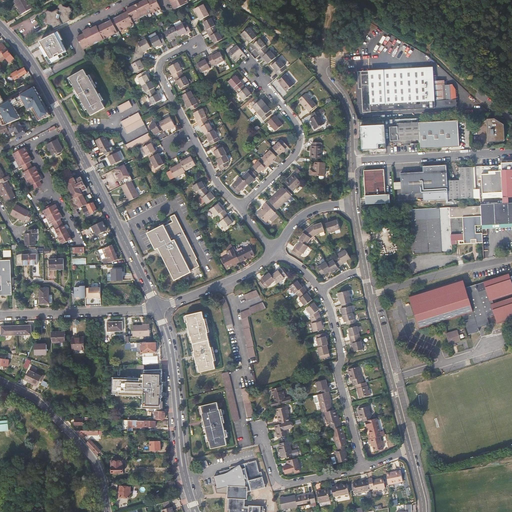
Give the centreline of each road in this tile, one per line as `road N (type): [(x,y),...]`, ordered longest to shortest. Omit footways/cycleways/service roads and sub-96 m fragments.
road 1 (secondary): [(156,308),(62,117)]
road 2 (secondary): [(195,511),(156,308)]
road 3 (residential): [(408,450),(363,269)]
road 4 (residential): [(245,64),(298,139),(294,153),(237,206)]
road 5 (residential): [(363,468),(320,289)]
road 6 (track): [(477,92),(390,17),(354,1),(325,2)]
road 7 (residential): [(107,511),(91,457),(37,399),(0,381)]
road 8 (residential): [(258,427),(277,486),(363,468)]
road 9 (residential): [(41,79),(80,56),(66,30),(131,0)]
road 10 (residential): [(350,201),(347,121),(318,67)]
road 11 (residential): [(156,308),(239,276),(274,252)]
